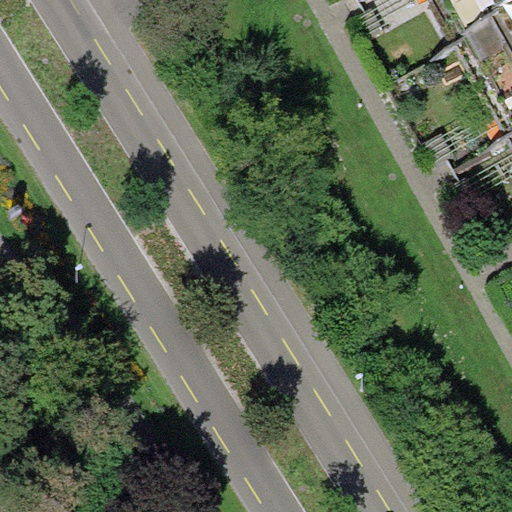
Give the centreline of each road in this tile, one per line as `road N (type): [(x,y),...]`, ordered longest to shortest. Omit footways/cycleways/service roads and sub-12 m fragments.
road 1 (tertiary): [(376,511),(56,0)]
road 2 (tertiary): [(0,67),(274,511)]
